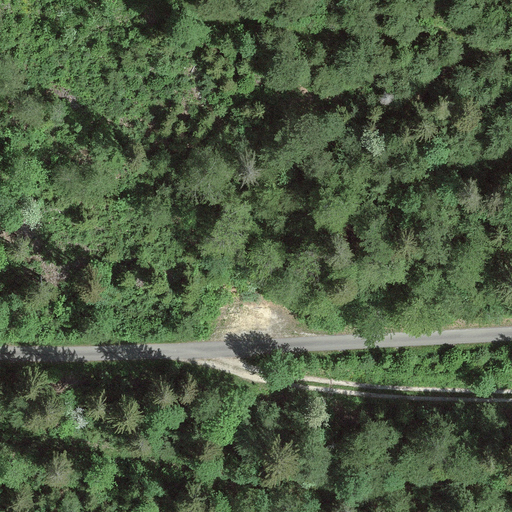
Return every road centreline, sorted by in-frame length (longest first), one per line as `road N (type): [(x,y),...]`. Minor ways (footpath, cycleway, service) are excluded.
road 1 (unclassified): [(0,353),(511,334)]
road 2 (track): [(188,350),(265,377),(511,394)]
